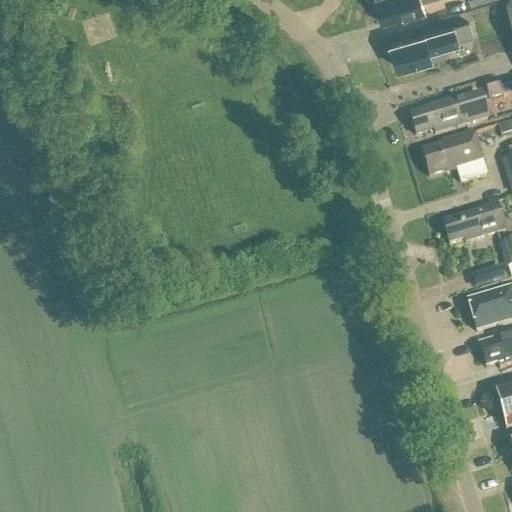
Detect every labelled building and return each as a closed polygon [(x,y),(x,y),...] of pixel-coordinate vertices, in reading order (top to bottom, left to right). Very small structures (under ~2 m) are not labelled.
[(374,0),(381,22),(401,16),(402,19),(424,13),(421,1),(422,0),(374,0)] [(472,34),(468,20),(390,43),(392,51),(391,51),(395,67),(399,66),(404,67),(448,53),(445,42),(472,34)] [(511,78),(483,87),(488,104),(511,96),(511,78)] [(416,138),(433,133),(434,139),(490,122),(482,96),(463,102),(464,105),(457,107),(456,104),(450,106),(449,105),(431,110),(432,115),(411,121),(416,138)] [(511,124),(498,129),(501,140),(511,136),(511,124)] [(444,149),(421,155),(428,181),(445,176),(456,173),(460,187),(486,179),(483,168),(474,138),(443,147),(444,149)] [(511,161),(501,165),(511,197),(511,196),(511,161)] [(500,213),(487,216),(443,228),(449,249),(470,243),(471,246),(507,237),(500,213)] [(511,284),(511,283),(511,243),(499,247),(507,272),(511,284)] [(511,325),(511,303),(509,293),(467,305),(475,336),(511,325)] [(487,370),(498,367),(499,372),(511,368),(511,336),(501,339),(502,342),(480,349),(487,370)] [(511,410),(511,389),(494,395),(500,414),(511,410)] [(511,431),(511,410),(500,414),(506,433),(511,431)]
